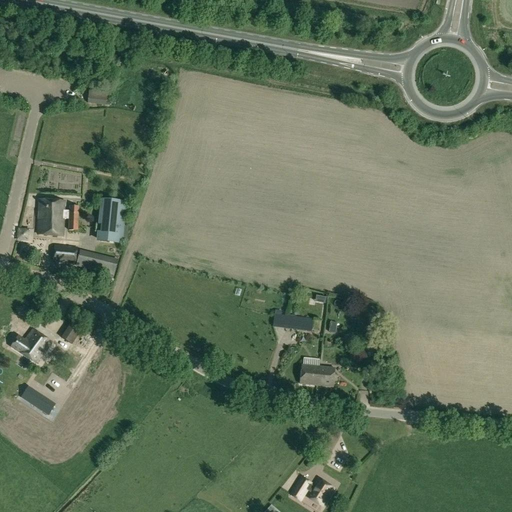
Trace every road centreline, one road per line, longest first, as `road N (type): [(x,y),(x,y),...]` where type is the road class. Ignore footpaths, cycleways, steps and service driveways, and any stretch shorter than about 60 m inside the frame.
road 1 (unclassified): [(448,420),(253,393),(53,284),(0,267)]
road 2 (primary): [(435,64),(243,30),(165,27)]
road 3 (unclassified): [(427,179),(419,278),(449,347),(448,420)]
road 4 (primary): [(165,27),(400,79)]
road 5 (primary): [(165,27),(15,0)]
road 6 (unclassified): [(380,22),(250,0)]
